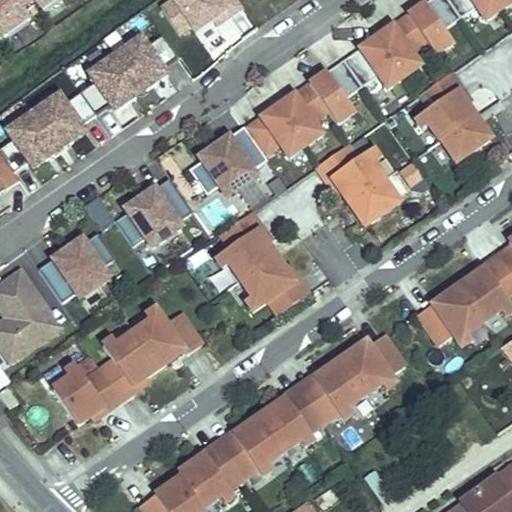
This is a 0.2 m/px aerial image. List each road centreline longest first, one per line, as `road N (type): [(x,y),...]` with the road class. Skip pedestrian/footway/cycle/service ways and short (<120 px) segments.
road 1 (residential): [(52,511),(511,187)]
road 2 (residential): [(0,245),(350,0)]
